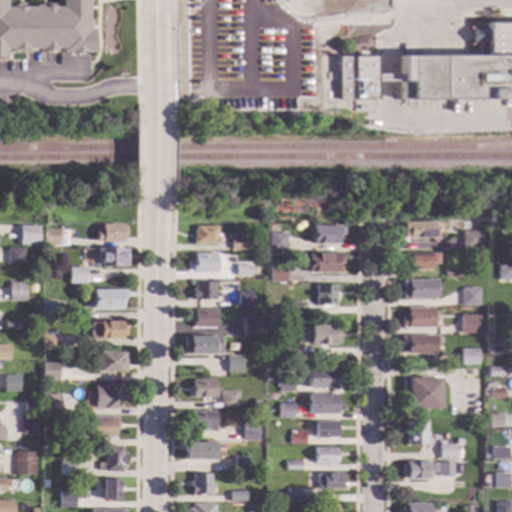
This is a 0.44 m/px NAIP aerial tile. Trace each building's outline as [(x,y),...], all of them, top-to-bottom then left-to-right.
[(85,0),(56,0),(56,8),(3,8),(3,0),(0,0),(0,49),(58,50),(58,54),(89,55),(90,30),(85,30),(85,0)] [(184,0),(183,81),(211,81),(210,111),(245,111),(245,77),(258,77),(258,57),(245,57),(245,24),(258,24),(258,0),(184,0)] [(511,22),(511,99),(400,100),(400,82),(388,82),(375,82),(375,100),(372,100),(372,112),(352,112),(352,100),(337,100),(337,56),(375,56),(375,74),(388,74),(400,74),(400,56),(463,55),(485,55),(485,44),(470,44),(470,29),(485,29),(485,22),(511,22)] [(432,237),(416,238),(416,239),(405,239),(405,237),(401,237),(401,223),(431,222),(432,237)] [(119,226),(122,226),(122,238),(120,238),(120,242),(94,242),(93,231),(99,231),(99,225),(119,224),(119,226)] [(36,246),(16,246),(16,226),(35,226),(36,246)] [(340,235),(335,235),(335,244),(309,244),(309,226),(340,226),(340,235)] [(215,243),(191,244),(191,234),(192,234),(192,227),(215,227),(215,243)] [(57,245),(41,244),(41,229),(57,229),(57,245)] [(479,250),(458,250),(459,231),(479,231),(479,250)] [(284,250),(267,250),(267,233),(284,233),(284,250)] [(244,250),(229,250),(229,239),(244,239),(244,250)] [(47,256),(37,256),(37,247),(47,247),(47,256)] [(124,265),(97,265),(97,248),(124,247),(124,265)] [(21,263),(4,263),(4,248),(21,248),(21,263)] [(340,262),(335,262),(335,273),(307,273),(307,253),(340,253),(340,262)] [(435,264),(427,264),(427,269),(401,269),(401,253),(435,253),(435,264)] [(214,262),(215,262),(215,271),(190,271),(190,262),(192,262),(192,254),(214,254),(214,262)] [(249,276),(233,276),(233,265),(238,265),(249,265),(249,276)] [(511,280),(496,280),(496,265),(511,265),(511,280)] [(283,281),(268,281),(268,266),(283,266),(283,281)] [(83,268),(83,284),(66,284),(66,268),(83,268)] [(458,278),(443,278),(442,268),(458,268),(458,278)] [(434,299),(400,299),(400,280),(434,280),(434,299)] [(212,292),(213,292),(213,300),(190,300),(190,289),(192,289),(192,281),(212,281),(212,292)] [(22,301),(7,301),(7,283),(23,283),(22,301)] [(334,305),(314,306),(314,285),(333,285),(334,305)] [(476,305),(459,305),(459,288),(476,288),(476,305)] [(120,308),(90,309),(90,290),(120,290),(120,308)] [(252,307),(236,307),(236,291),(251,291),(252,307)] [(55,316),(39,317),(39,302),(54,301),(55,316)] [(304,313),(287,313),(287,302),(304,302),(304,313)] [(431,328),(423,328),(423,329),(415,329),(415,328),(399,328),(399,317),(405,317),(405,308),(431,308),(431,328)] [(214,320),(215,320),(215,327),(190,327),(190,318),(192,318),(192,310),(214,310),(214,320)] [(477,333),(458,333),(458,315),(477,315),(477,333)] [(259,335),(242,335),(242,317),(259,317),(259,335)] [(17,329),(3,329),(3,320),(17,321),(17,329)] [(123,339),(86,339),(86,322),(123,322),(123,339)] [(492,325),(492,333),(483,332),(483,325),(492,325)] [(333,328),(338,328),(338,344),(334,344),(334,345),(331,345),(331,346),(325,346),(325,345),(308,346),(308,326),(333,326),(333,328)] [(54,350),(39,350),(39,333),(54,333),(54,350)] [(434,354),(405,354),(405,346),(399,346),(399,336),(434,336),(434,354)] [(219,354),(186,354),(186,349),(181,349),(182,337),(219,337),(219,354)] [(299,364),(274,364),(275,344),(299,345),(299,364)] [(476,365),(459,365),(459,349),(476,349),(476,365)] [(123,371),(110,371),(110,374),(104,374),(104,372),(95,372),(94,352),(123,352),(123,371)] [(240,372),(223,372),(222,355),(239,355),(240,372)] [(56,381),(40,381),(40,364),(56,364),(56,381)] [(499,376),(486,377),(486,367),(499,367),(499,376)] [(476,380),(461,380),(461,368),(476,368),(476,380)] [(336,388),(307,388),(307,369),(336,369),(336,388)] [(17,392),(1,392),(1,375),(17,375),(17,392)] [(424,378),(439,378),(439,409),(406,409),(406,397),(404,397),(404,391),(406,391),(406,378),(417,378),(417,376),(424,376),(424,378)] [(291,377),(291,392),(276,392),(276,377),(291,377)] [(213,398),(190,398),(190,380),(213,380),(213,398)] [(118,392),(120,392),(120,402),(119,402),(119,409),(92,408),(92,385),(102,385),(102,384),(118,384),(118,392)] [(501,397),(486,398),(486,389),(501,388),(501,397)] [(236,408),(219,407),(219,391),(236,391),(236,408)] [(336,414),(307,414),(307,395),(336,394),(336,414)] [(57,396),(57,412),(40,412),(40,395),(57,396)] [(35,413),(21,413),(21,403),(35,403),(35,413)] [(292,404),(292,418),(276,418),(276,404),(292,404)] [(213,429),(190,429),(190,411),(213,411),(213,429)] [(500,428),(486,428),(486,414),(500,414),(500,428)] [(36,434),(18,434),(18,416),(36,416),(36,434)] [(116,427),(113,427),(113,438),(86,438),(86,417),(116,417),(116,427)] [(335,438),(314,438),(314,421),(335,421),(335,438)] [(256,440),(240,440),(240,422),(257,422),(256,440)] [(424,444),(405,444),(405,422),(424,422),(424,444)] [(67,445),(50,445),(50,429),(67,429),(67,445)] [(304,444),(288,444),(288,431),(304,431),(304,444)] [(213,459),(182,459),(182,443),(213,443),(213,459)] [(454,459),(438,460),(437,444),(454,444),(454,459)] [(120,453),(124,453),(125,466),(120,466),(120,472),(102,473),(102,471),(96,471),(96,462),(102,462),(102,447),(120,446),(120,453)] [(335,464),(314,464),(314,448),(336,448),(335,464)] [(505,459),(488,460),(488,448),(505,448),(505,459)] [(32,460),(34,460),(34,475),(12,475),(12,452),(32,452),(32,460)] [(247,471),(233,471),(233,456),(247,456),(247,471)] [(73,476),(57,476),(57,461),(73,461),(73,476)] [(300,470),(284,470),(284,461),(300,461),(300,470)] [(428,479),(404,479),(404,477),(400,477),(400,464),(404,465),(404,462),(428,462),(428,479)] [(451,477),(437,477),(437,473),(432,473),(432,463),(451,463),(451,477)] [(342,489),(317,489),(316,474),(342,473),(342,489)] [(208,495),(190,495),(190,487),(187,487),(187,481),(189,481),(189,474),(208,474),(208,495)] [(506,474),(506,489),(490,489),(490,474),(506,474)] [(117,500),(100,500),(100,480),(117,480),(117,500)] [(301,502),(284,502),(284,489),(301,489),(301,502)] [(244,502),(227,502),(227,492),(244,491),(244,502)] [(73,507),(57,507),(57,493),(73,493),(73,507)] [(11,511),(0,511),(0,501),(11,501),(11,511)] [(508,511),(493,511),(493,502),(508,502),(508,511)]
